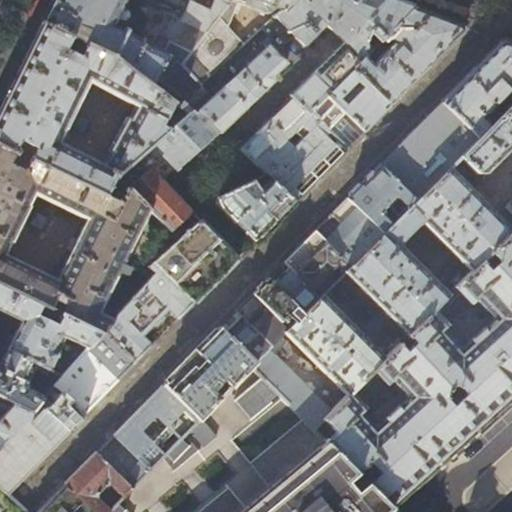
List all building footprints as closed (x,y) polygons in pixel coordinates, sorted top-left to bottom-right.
[(51,0),(40,23),(70,37),(71,37),(76,26),(85,30),(80,42),(85,44),(110,56),(173,102),(177,105),(182,100),(185,98),(199,85),(200,84),(181,64),(191,51),(159,37),(170,14),(140,0),(51,0)] [(140,0),(170,14),(207,32),(229,4),(230,0),(140,0)] [(230,0),(229,4),(207,32),(191,51),(181,64),(200,84),(244,44),(228,28),(233,13),(237,15),(241,5),(267,15),(274,8),(281,10),(292,0),(230,0)] [(292,0),(281,10),(261,28),(280,47),(292,36),(302,46),(324,25),(342,43),(288,96),(291,99),(238,150),(246,158),(256,167),(264,175),(303,137),(296,129),(304,123),(311,130),(316,125),(306,113),(324,96),(351,69),(412,8),(390,0),(292,0)] [(435,17),(412,8),(351,69),(388,105),(461,31),(461,26),(435,17)] [(78,57),(64,50),(70,37),(40,23),(0,105),(0,145),(105,195),(114,176),(115,175),(116,176),(169,129),(160,125),(173,102),(110,56),(85,44),(78,57)] [(457,86),(441,102),(478,137),(511,102),(511,45),(501,41),(486,57),(457,86)] [(196,113),(182,100),(177,105),(187,113),(169,129),(116,176),(127,188),(148,209),(168,230),(189,211),(158,179),(169,171),(171,174),(273,82),(273,75),(285,64),(268,45),(196,113)] [(388,105),(351,69),(324,96),(361,132),(376,118),(388,105)] [(205,92),(199,85),(185,98),(191,105),(205,92)] [(361,132),(324,96),(306,113),(316,125),(345,149),(352,142),(361,132)] [(448,168),(478,137),(441,102),(429,115),(393,150),(379,165),(416,201),(448,168)] [(511,102),(478,137),(448,168),(452,171),(463,161),(475,174),(485,174),(511,147),(511,102)] [(345,149),(316,125),(311,130),(303,137),(264,175),(292,202),(317,178),(345,149)] [(0,285),(33,301),(100,334),(102,332),(113,320),(98,312),(118,271),(123,274),(127,268),(121,265),(148,209),(127,188),(120,203),(105,195),(0,145),(0,285)] [(252,171),(256,167),(246,158),(243,161),(252,171)] [(370,174),(362,183),(397,219),(416,201),(379,165),(370,174)] [(511,232),(452,171),(448,168),(416,201),(397,219),(411,232),(419,224),(423,223),(471,272),(480,264),(489,254),(511,232)] [(260,235),(292,202),(264,175),(216,198),(219,207),(253,242),(260,235)] [(354,191),(346,199),(381,235),(397,219),(362,183),(354,191)] [(339,206),(329,215),(365,252),(381,235),(346,199),(339,206)] [(236,260),(189,211),(168,230),(178,240),(154,262),(192,303),(193,303),(201,295),(229,267),(236,260)] [(322,222),(314,231),(349,268),(365,252),(329,215),(322,222)] [(402,240),(411,232),(397,219),(381,235),(365,252),(349,268),(345,272),(408,336),(448,295),(400,246),(402,240)] [(299,246),(282,263),(317,300),(322,296),(345,272),(349,268),(314,231),(299,246)] [(511,231),(511,232),(489,254),(497,263),(492,268),(511,289),(511,231)] [(181,313),(192,303),(154,262),(150,266),(156,273),(113,320),(102,332),(134,363),(135,362),(134,362),(145,350),(162,334),(181,313)] [(282,263),(267,279),(302,316),(317,300),(282,263)] [(448,295),(408,336),(407,336),(415,344),(410,349),(481,426),(511,397),(511,289),(492,268),(488,272),(480,264),(471,272),(464,279),(455,288),(448,295)] [(455,288),(464,279),(458,274),(450,282),(455,288)] [(261,284),(251,294),(288,330),(302,316),(267,279),(261,284)] [(0,285),(0,311),(21,321),(33,301),(0,285)] [(229,317),(219,328),(255,364),(268,350),(288,330),(251,294),(243,303),(229,317)] [(385,359),(322,296),(317,300),(302,316),(288,330),(268,350),(274,355),(290,340),(347,397),(385,359)] [(100,334),(33,301),(21,321),(7,350),(35,364),(48,370),(56,352),(52,351),(60,334),(88,347),(100,334)] [(255,364),(219,328),(193,354),(159,388),(196,423),(250,368),(255,364)] [(134,363),(102,332),(100,334),(88,347),(84,352),(115,382),(123,374),(134,363)] [(347,397),(332,412),(324,420),(336,433),(326,443),(356,474),(366,483),(391,508),(392,507),(396,503),(463,443),(481,426),(410,349),(405,354),(397,346),(385,359),(347,397)] [(0,396),(30,411),(39,402),(42,398),(29,389),(25,389),(25,384),(35,364),(7,350),(0,365),(0,396)] [(332,412),(274,355),(268,350),(255,364),(250,368),(281,399),(303,420),(313,431),(324,420),(332,412)] [(101,397),(115,382),(84,352),(56,383),(87,412),(101,397)] [(386,511),(391,508),(366,483),(354,494),(347,484),(356,474),(326,443),(313,431),(303,420),(249,464),(231,443),(281,399),(250,368),(196,423),(147,472),(132,488),(123,497),(108,511),(107,511),(386,511)] [(56,383),(42,398),(39,402),(69,431),(79,421),(87,412),(56,383)] [(196,423),(159,388),(145,402),(122,425),(111,437),(147,472),(196,423)] [(0,396),(0,444),(30,411),(0,396)] [(69,431),(39,402),(30,411),(0,444),(0,489),(5,494),(35,464),(69,431)] [(103,445),(95,453),(132,488),(147,472),(111,437),(103,445)] [(80,468),(63,485),(80,501),(92,511),(107,511),(108,511),(95,498),(95,494),(106,483),(111,483),(123,497),(132,488),(95,453),(80,468)] [(70,511),(80,501),(63,485),(51,498),(36,511),(70,511)]
